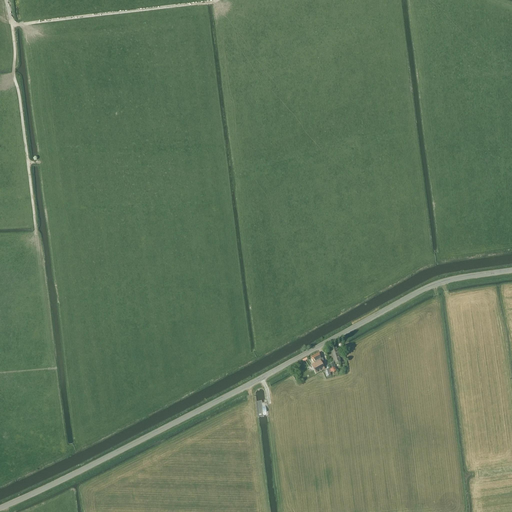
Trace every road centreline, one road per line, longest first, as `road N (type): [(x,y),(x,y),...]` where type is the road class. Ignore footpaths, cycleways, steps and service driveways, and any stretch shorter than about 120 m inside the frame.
road 1 (unclassified): [(0,509),(422,293),(511,273)]
road 2 (track): [(36,235),(8,0)]
road 3 (track): [(215,0),(12,25)]
